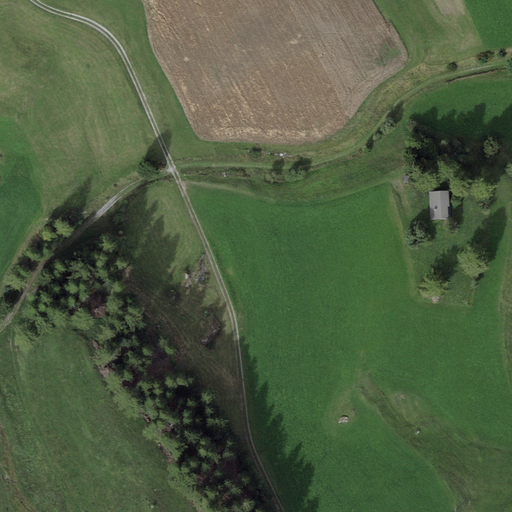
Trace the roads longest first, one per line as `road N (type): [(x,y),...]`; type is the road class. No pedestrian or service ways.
road 1 (track): [(281,511),(253,450),(228,300),(121,51),(100,28),(33,0)]
road 2 (track): [(79,511),(18,389),(4,323)]
